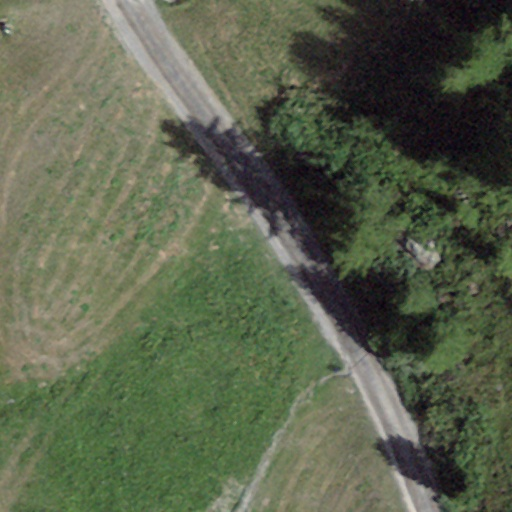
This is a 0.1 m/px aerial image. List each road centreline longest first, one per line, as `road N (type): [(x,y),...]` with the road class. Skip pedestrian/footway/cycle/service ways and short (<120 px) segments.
road 1 (track): [(435,511),(319,248),(180,65),(142,0)]
road 2 (track): [(222,511),(305,393),(365,347)]
